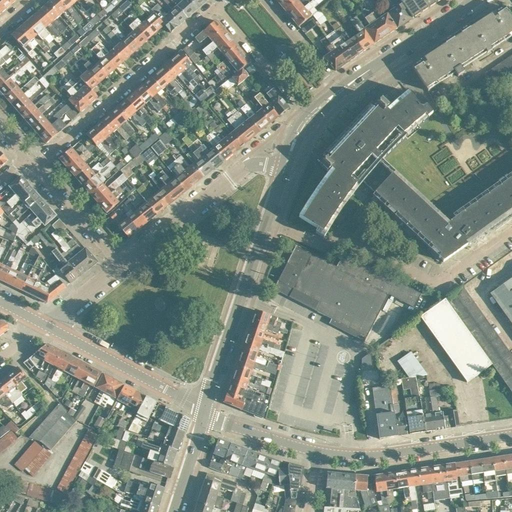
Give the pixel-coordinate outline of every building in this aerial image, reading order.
[(0,0),(0,12),(1,14),(8,7),(0,0)] [(72,24),(75,21),(57,0),(53,0),(49,4),(60,17),(63,14),(72,24)] [(70,0),(57,0),(75,21),(79,25),(82,22),(79,18),(80,17),(71,7),(74,4),(70,0)] [(86,12),(91,8),(83,0),(70,0),(74,4),(77,2),(86,12)] [(83,0),(91,8),(95,5),(90,0),(83,0)] [(170,0),(162,0),(172,11),(169,14),(175,20),(173,21),(178,26),(179,25),(187,19),(170,0)] [(170,0),(187,19),(196,10),(192,5),(194,4),(189,0),(184,0),(181,3),(177,0),(170,0)] [(189,0),(194,4),(192,5),(196,10),(206,1),(204,0),(189,0)] [(282,0),(279,3),(285,11),(297,1),(296,0),(282,0)] [(297,1),(285,11),(292,19),(314,0),(313,0),(304,0),(300,4),(297,0),(297,1)] [(314,0),(292,19),(298,27),(311,17),(308,14),(318,5),(314,0)] [(389,0),(396,8),(392,11),(387,14),(397,29),(402,26),(412,19),(403,4),(402,2),(399,0),(389,0)] [(410,0),(405,0),(402,2),(403,4),(412,19),(420,14),(410,0)] [(410,0),(420,14),(428,9),(421,0),(410,0)] [(421,0),(428,9),(435,4),(432,0),(421,0)] [(128,1),(120,8),(123,12),(131,4),(128,1)] [(111,3),(106,7),(109,12),(114,7),(111,3)] [(144,3),(139,7),(149,18),(146,20),(145,21),(156,33),(157,32),(164,26),(151,11),(146,6),(144,3)] [(49,4),(42,10),(61,34),(66,30),(57,19),(60,17),(49,4)] [(158,4),(151,11),(164,26),(170,33),(178,26),(173,21),(175,20),(169,14),(168,15),(158,4)] [(397,29),(387,14),(386,15),(382,17),(373,4),(367,8),(386,36),(397,29)] [(480,21),(496,46),(511,35),(511,19),(504,7),(495,12),(491,14),(480,21)] [(114,19),(123,12),(120,8),(111,15),(114,19)] [(367,8),(361,12),(370,26),(364,29),(364,30),(365,31),(374,44),(386,36),(367,8)] [(96,16),(100,20),(107,13),(104,9),(96,16)] [(42,10),(34,17),(45,30),(49,26),(57,37),(61,34),(42,10)] [(319,10),(313,15),(314,16),(317,20),(323,15),(319,10)] [(132,14),(127,17),(147,40),(156,33),(145,21),(141,25),(132,14)] [(93,26),(100,20),(96,16),(89,22),(93,26)] [(50,35),(45,30),(34,17),(27,23),(42,41),(50,35)] [(127,17),(123,21),(133,32),(129,35),(140,47),(147,40),(127,17)] [(356,18),(351,21),(359,34),(356,37),(354,38),(363,52),(365,51),(374,44),(365,31),(364,30),(364,29),(356,17),(356,18)] [(195,39),(199,43),(207,36),(210,39),(222,29),(215,21),(195,39)] [(492,50),(496,46),(480,21),(473,26),(472,24),(458,33),(440,44),(442,46),(434,51),(451,77),(455,74),(458,77),(464,73),(462,69),(475,60),(487,53),(492,50)] [(27,23),(20,29),(31,42),(34,39),(43,49),(46,53),(50,50),(42,41),(27,23)] [(337,23),(332,27),(334,30),(334,31),(335,32),(340,28),(337,23)] [(77,32),(81,37),(85,33),(82,29),(81,28),(77,32)] [(116,28),(111,32),(131,54),(140,47),(129,35),(125,38),(116,28)] [(340,28),(335,32),(340,38),(345,44),(354,58),(363,52),(354,38),(350,40),(341,28),(340,28)] [(31,42),(20,29),(12,36),(32,59),(36,55),(37,55),(28,44),(31,42)] [(87,37),(89,40),(91,42),(100,35),(100,34),(96,29),(87,37)] [(206,56),(229,37),(222,29),(210,39),(212,42),(202,51),(206,56)] [(345,64),(354,58),(345,44),(335,32),(334,31),(325,37),(345,64)] [(111,32),(107,35),(117,46),(112,50),(123,62),(131,54),(111,32)] [(68,41),(71,45),(79,38),(75,34),(68,41)] [(81,47),(89,40),(87,37),(79,45),(81,47)] [(223,56),(236,45),(229,37),(206,56),(211,61),(221,53),(223,56)] [(329,54),(324,58),(332,68),(335,71),(345,64),(325,37),(320,41),(329,54)] [(64,52),(71,45),(68,41),(61,48),(64,52)] [(100,42),(95,46),(115,69),(123,62),(112,50),(109,53),(100,42)] [(79,45),(71,52),(73,54),(81,47),(79,45)] [(220,73),(243,54),(236,45),(223,56),(226,59),(216,67),(217,69),(220,73)] [(0,59),(10,51),(6,46),(0,51),(0,59)] [(95,46),(90,50),(100,61),(97,64),(103,71),(101,72),(106,77),(107,76),(115,69),(95,46)] [(183,50),(188,57),(193,53),(187,46),(183,50)] [(54,54),(57,58),(64,52),(61,48),(54,54)] [(0,73),(3,71),(2,71),(2,70),(0,67),(10,58),(16,53),(12,49),(10,51),(0,59),(0,73)] [(181,51),(174,58),(193,80),(197,76),(188,66),(191,64),(181,51)] [(451,77),(434,51),(423,58),(420,60),(420,61),(412,67),(428,91),(451,77)] [(65,61),(73,54),(71,52),(61,60),(64,63),(65,61)] [(200,61),(193,53),(188,57),(195,65),(200,61)] [(220,73),(217,76),(221,81),(235,69),(237,73),(244,68),(250,62),(243,54),(220,73)] [(511,54),(480,77),(493,90),(511,77),(511,54)] [(83,57),(79,61),(99,83),(106,77),(101,72),(103,71),(97,64),(95,65),(93,68),(83,57)] [(3,71),(0,73),(0,86),(29,61),(26,58),(17,66),(17,65),(6,74),(3,71)] [(41,61),(37,65),(43,71),(50,64),(45,58),(41,61)] [(167,64),(166,65),(177,77),(177,76),(182,82),(185,79),(189,84),(193,80),(174,58),(167,64)] [(61,60),(54,67),(58,72),(65,65),(64,63),(61,60)] [(0,86),(0,91),(4,96),(5,97),(17,87),(16,87),(16,86),(13,83),(24,74),(23,72),(27,69),(31,73),(36,69),(29,61),(0,86)] [(79,61),(74,65),(83,75),(80,78),(80,79),(91,91),(91,90),(99,83),(79,61)] [(244,68),(237,73),(230,78),(235,84),(236,83),(238,85),(246,78),(247,78),(257,70),(250,62),(244,68)] [(166,65),(158,72),(177,94),(188,106),(191,109),(196,104),(197,101),(194,98),(189,102),(187,96),(182,90),(173,80),(176,77),(177,77),(166,65)] [(47,82),(58,72),(54,67),(43,77),(47,82)] [(158,72),(151,78),(161,90),(164,88),(173,98),(177,94),(158,72)] [(17,87),(5,97),(5,98),(12,105),(34,85),(39,81),(36,77),(35,77),(31,81),(20,91),(17,87)] [(43,77),(39,81),(47,89),(50,85),(47,82),(43,77)] [(215,87),(220,81),(214,77),(209,83),(215,87)] [(73,78),(68,83),(88,106),(96,99),(97,97),(91,90),(91,91),(80,79),(79,80),(76,83),(73,78)] [(161,90),(151,78),(150,79),(142,86),(162,108),(166,105),(157,94),(160,91),(161,90)] [(235,84),(230,78),(221,86),(225,90),(226,91),(235,84)] [(68,83),(61,89),(66,95),(68,93),(72,98),(69,101),(80,113),(88,106),(68,83)] [(19,113),(30,103),(30,102),(29,102),(27,99),(38,89),(34,85),(12,105),(18,112),(19,113)] [(162,108),(142,86),(135,92),(134,93),(144,105),(145,104),(148,101),(158,112),(162,108)] [(210,86),(203,92),(208,97),(215,92),(210,86)] [(216,90),(217,92),(220,95),(225,90),(221,86),(216,90)] [(287,107),(269,86),(264,90),(273,101),(268,105),(278,117),(280,115),(280,116),(281,116),(284,114),(284,113),(284,112),(285,111),(288,109),(287,107)] [(258,112),(268,125),(269,124),(270,124),(278,117),(268,105),(257,92),(255,88),(250,92),(255,98),(251,101),(259,111),(259,112),(258,112)] [(30,103),(19,113),(25,121),(51,98),(55,94),(52,90),(33,107),(30,103)] [(208,97),(203,92),(201,90),(195,95),(201,103),(208,97)] [(449,223),(382,160),(401,140),(406,136),(427,117),(432,114),(429,110),(426,106),(422,109),(418,105),(408,92),(404,95),(400,99),(397,101),(394,103),(392,105),(387,110),(386,110),(386,109),(389,106),(381,99),(375,106),(372,103),(350,126),(349,126),(347,128),(344,131),(345,131),(323,155),(326,158),(320,165),(327,171),(330,168),(331,169),(327,175),(324,179),(315,192),(299,217),(318,229),(315,233),(323,238),(326,234),(326,233),(327,233),(333,223),(338,215),(343,207),(350,198),(357,189),(358,187),(363,182),(373,191),(374,192),(375,193),(441,254),(438,257),(443,262),(467,245),(474,241),(485,233),(491,228),(505,218),(511,213),(511,177),(450,222),(449,223)] [(144,105),(134,93),(126,100),(145,123),(150,119),(140,109),(144,105)] [(32,128),(33,129),(44,118),(43,117),(41,115),(55,103),(51,98),(25,121),(32,128)] [(145,123),(126,100),(119,107),(118,107),(128,119),(132,116),(142,127),(145,123)] [(65,113),(65,114),(71,109),(70,109),(67,105),(47,122),(44,118),(33,129),(40,137),(62,116),(65,113)] [(249,120),(259,132),(268,125),(258,112),(255,115),(246,105),(241,109),(250,119),(249,120)] [(188,106),(181,112),(185,117),(186,116),(192,110),(191,109),(188,106)] [(128,119),(118,107),(117,108),(116,109),(113,112),(109,115),(129,137),(134,134),(124,123),(128,120),(128,119)] [(192,110),(186,116),(188,119),(197,112),(196,110),(194,108),(192,110)] [(71,109),(65,114),(72,121),(77,116),(71,109)] [(230,113),(251,139),(259,132),(249,120),(246,122),(238,111),(237,112),(235,109),(230,113)] [(231,134),(241,146),(242,146),(251,139),(230,113),(228,111),(225,114),(229,119),(227,120),(236,130),(232,133),(231,134)] [(181,112),(172,119),(176,124),(185,117),(181,112)] [(129,137),(109,115),(102,121),(101,122),(112,133),(113,133),(116,130),(125,141),(129,137)] [(62,116),(40,137),(46,144),(65,127),(59,120),(62,117),(62,116)] [(186,116),(185,117),(176,124),(179,127),(188,119),(186,116)] [(176,124),(172,119),(171,118),(166,123),(171,129),(176,124)] [(112,133),(101,122),(93,129),(113,151),(118,148),(108,137),(111,134),(112,133)] [(212,123),(209,126),(213,131),(232,154),(236,151),(241,147),(241,146),(231,134),(227,137),(219,127),(218,128),(213,123),(212,123)] [(113,151),(93,129),(86,135),(97,147),(100,144),(109,155),(113,151)] [(213,149),(223,161),(232,154),(213,131),(205,138),(214,148),(213,149)] [(154,133),(146,140),(151,145),(158,139),(159,138),(154,133)] [(159,138),(158,139),(159,141),(163,146),(171,140),(165,133),(159,138)] [(188,137),(213,169),(223,161),(213,149),(208,153),(192,133),(188,137)] [(186,136),(181,140),(191,151),(185,156),(193,165),(203,177),(213,169),(188,137),(186,136)] [(129,137),(125,141),(132,148),(128,151),(134,159),(139,155),(142,152),(138,147),(129,137)] [(142,152),(151,145),(146,140),(138,147),(142,152)] [(151,147),(158,156),(166,150),(163,146),(159,141),(151,147)] [(87,150),(82,145),(74,152),(71,149),(59,159),(67,168),(87,150)] [(87,150),(67,168),(74,176),(75,178),(87,167),(83,163),(97,150),(93,145),(87,150)] [(150,149),(140,157),(144,161),(145,162),(154,154),(150,149)] [(172,156),(175,161),(195,184),(203,177),(192,165),(189,167),(180,157),(177,152),(172,156)] [(134,159),(131,162),(134,166),(136,168),(144,161),(140,157),(139,155),(134,159)] [(87,167),(75,178),(83,186),(110,162),(107,158),(99,165),(98,164),(90,171),(87,167)] [(119,172),(120,171),(126,166),(122,161),(115,167),(119,172)] [(175,179),(185,192),(195,184),(175,161),(170,165),(179,176),(176,178),(175,179)] [(83,186),(90,195),(102,185),(105,180),(103,177),(115,167),(110,162),(83,186)] [(134,166),(131,162),(126,166),(120,171),(123,174),(127,179),(133,174),(130,170),(134,166)] [(156,176),(176,199),(185,192),(175,179),(171,183),(161,172),(156,176)] [(92,196),(99,204),(127,179),(123,174),(106,189),(103,186),(103,185),(102,185),(90,195),(91,195),(92,196)] [(1,199),(0,197),(0,206),(2,208),(28,185),(21,176),(9,187),(11,190),(1,199)] [(160,191),(157,194),(167,206),(176,199),(156,176),(151,180),(160,191)] [(127,179),(99,204),(107,213),(118,203),(115,199),(123,192),(132,184),(127,179)] [(14,211),(12,208),(20,200),(22,203),(34,192),(28,185),(2,208),(8,216),(10,214),(14,211)] [(144,199),(156,215),(167,206),(157,194),(152,197),(143,186),(137,190),(144,199)] [(17,207),(20,210),(16,213),(19,217),(29,209),(41,199),(34,192),(22,203),(17,207)] [(131,194),(127,198),(128,200),(131,203),(135,199),(131,194)] [(20,234),(26,228),(49,208),(42,200),(41,199),(29,209),(30,210),(32,213),(22,222),(19,225),(16,220),(13,223),(13,224),(18,230),(17,234),(16,236),(20,234)] [(137,210),(147,222),(156,215),(144,199),(134,207),(137,210)] [(56,216),(49,208),(26,228),(30,232),(31,233),(42,223),(44,226),(56,216)] [(128,218),(137,230),(147,222),(137,210),(128,218)] [(115,211),(110,216),(112,219),(118,214),(115,211)] [(13,223),(16,220),(10,214),(8,216),(7,217),(13,223)] [(128,218),(118,226),(128,238),(137,230),(128,218)] [(55,230),(63,224),(59,219),(52,226),(55,230)] [(18,230),(13,224),(8,229),(17,234),(18,230)] [(55,230),(59,235),(66,228),(63,224),(55,230)] [(42,232),(30,242),(33,245),(40,240),(47,248),(52,244),(42,232)] [(20,234),(16,236),(20,240),(21,242),(23,243),(25,245),(27,243),(24,240),(25,239),(24,238),(20,234)] [(61,237),(56,241),(61,248),(60,249),(63,253),(60,255),(78,278),(87,270),(76,256),(66,244),(61,237)] [(72,240),(66,244),(76,256),(87,270),(97,263),(85,249),(82,252),(72,240)] [(296,246),(273,290),(274,290),(289,297),(331,319),(360,334),(366,337),(388,295),(400,300),(414,308),(421,294),(343,254),(337,267),(311,254),(296,246)] [(37,258),(39,255),(34,249),(32,247),(28,254),(37,258)] [(56,249),(50,253),(58,262),(59,264),(55,267),(56,269),(52,272),(55,275),(65,288),(68,286),(76,280),(78,278),(60,255),(56,249)] [(0,280),(4,282),(18,253),(13,250),(10,257),(5,267),(1,265),(0,268),(0,280)] [(12,287),(19,274),(15,272),(20,262),(24,252),(20,250),(18,253),(4,282),(8,284),(8,285),(11,287),(12,286),(12,287)] [(29,295),(36,281),(41,272),(43,273),(47,264),(39,255),(37,258),(33,267),(32,266),(31,268),(21,290),(25,292),(25,294),(28,295),(29,294),(29,295)] [(17,289),(21,290),(31,268),(32,266),(28,264),(22,276),(19,274),(12,287),(13,287),(13,288),(17,289)] [(36,299),(37,298),(38,299),(39,299),(39,300),(46,286),(48,281),(55,275),(52,272),(47,264),(43,273),(41,272),(36,281),(29,295),(30,296),(31,295),(31,296),(36,299)] [(55,275),(48,281),(46,286),(39,300),(44,303),(45,302),(46,303),(65,288),(55,275)] [(511,278),(510,280),(490,294),(511,323),(511,278)] [(511,356),(491,327),(473,302),(467,295),(462,287),(456,291),(445,299),(492,365),(511,393),(511,356)] [(492,365),(445,299),(439,303),(425,313),(420,317),(467,382),(466,382),(466,383),(476,376),(479,373),(485,369),(492,365)] [(255,310),(252,319),(280,328),(281,323),(276,321),(277,318),(255,310)] [(249,328),(248,329),(264,335),(264,334),(265,330),(278,334),(279,332),(286,334),(287,331),(280,328),(252,319),(249,328)] [(364,340),(366,337),(360,334),(331,319),(329,322),(364,340)] [(8,325),(0,321),(0,335),(8,329),(8,325)] [(248,330),(245,339),(280,351),(280,350),(281,349),(278,344),(275,344),(269,341),(262,339),(263,336),(264,335),(248,329),(248,330)] [(245,339),(242,349),(257,354),(259,350),(282,358),(284,353),(284,352),(280,351),(245,339)] [(39,369),(51,347),(47,344),(24,363),(30,371),(36,366),(38,368),(39,369)] [(49,363),(54,366),(61,352),(51,347),(39,369),(35,377),(44,381),(47,375),(44,373),(49,363)] [(242,349),(239,358),(277,370),(279,371),(281,362),(279,361),(278,365),(268,362),(269,361),(262,359),(256,357),(257,354),(242,349)] [(51,392),(70,357),(61,352),(54,366),(57,368),(51,381),(53,382),(49,389),(51,392)] [(361,359),(361,372),(373,371),(370,352),(361,359)] [(410,378),(416,377),(427,375),(411,353),(398,362),(410,378)] [(70,357),(51,392),(55,395),(60,386),(61,386),(68,374),(73,376),(74,377),(82,363),(81,362),(70,357)] [(239,358),(236,367),(251,372),(252,368),(265,372),(275,375),(277,370),(239,358)] [(71,391),(77,394),(91,368),(82,363),(74,377),(78,379),(71,391)] [(236,367),(233,375),(265,387),(265,386),(272,389),(273,383),(250,375),(251,372),(236,367)] [(6,377),(22,396),(23,395),(21,393),(27,388),(21,381),(26,378),(18,368),(6,377)] [(91,368),(77,394),(78,395),(82,397),(89,385),(94,388),(101,373),(91,368)] [(101,401),(113,379),(103,374),(96,388),(100,391),(94,403),(99,406),(101,401)] [(265,387),(248,381),(233,375),(230,384),(245,390),(245,389),(246,386),(263,392),(265,387)] [(6,377),(0,381),(0,388),(12,404),(22,396),(6,377)] [(426,432),(423,416),(420,397),(416,377),(410,378),(402,379),(403,386),(403,390),(410,389),(412,398),(405,399),(409,435),(426,432)] [(123,384),(113,379),(101,401),(99,406),(104,408),(111,396),(115,398),(123,384)] [(245,390),(230,384),(227,393),(247,400),(266,406),(269,398),(269,397),(245,389),(245,390)] [(124,385),(111,411),(117,413),(122,416),(127,406),(136,391),(124,385)] [(0,405),(4,402),(8,407),(12,404),(0,388),(0,405)] [(372,392),(373,404),(377,426),(379,439),(383,439),(398,436),(393,406),(392,401),(391,395),(390,389),(372,392)] [(431,398),(436,431),(445,429),(443,413),(439,413),(437,397),(440,396),(439,390),(430,391),(431,398)] [(127,406),(138,412),(146,397),(136,391),(127,406)] [(223,403),(224,403),(243,410),(247,400),(227,393),(225,398),(223,403)] [(399,405),(397,405),(396,394),(391,395),(392,401),(393,406),(398,436),(407,435),(405,418),(401,419),(399,405)] [(138,412),(128,431),(138,434),(142,427),(140,427),(142,423),(140,421),(141,420),(147,423),(150,417),(151,417),(158,403),(146,397),(138,412)] [(436,431),(431,398),(426,399),(428,415),(423,416),(426,432),(436,431)] [(67,400),(64,405),(70,408),(73,403),(67,400)] [(247,400),(243,410),(263,418),(266,406),(247,400)] [(63,407),(59,403),(54,409),(62,416),(67,411),(63,407)] [(156,419),(170,426),(185,433),(188,427),(190,420),(180,415),(161,405),(158,403),(151,417),(154,419),(155,419),(156,419)] [(32,408),(26,413),(30,418),(36,413),(35,412),(32,408)] [(62,416),(54,409),(50,414),(58,421),(61,417),(62,416)] [(79,410),(74,417),(77,420),(83,412),(79,410)] [(451,428),(459,427),(457,410),(449,412),(451,428)] [(67,411),(62,416),(61,417),(72,426),(76,421),(74,418),(68,413),(67,411)] [(451,428),(449,412),(443,413),(445,429),(448,429),(451,428)] [(50,414),(47,418),(54,425),(57,422),(58,421),(50,414)] [(67,431),(72,426),(61,417),(58,421),(57,422),(67,431)] [(54,425),(47,418),(42,422),(50,429),(53,427),(54,425)] [(98,419),(93,427),(100,431),(105,422),(98,419)] [(120,421),(118,427),(119,427),(125,430),(127,424),(120,421)] [(50,429),(42,422),(39,426),(47,434),(48,432),(50,429)] [(63,436),(67,431),(57,422),(54,425),(53,427),(63,436)] [(182,442),(185,433),(170,426),(169,430),(154,424),(152,429),(182,442)] [(0,437),(10,430),(4,426),(3,426),(0,428),(0,437)] [(47,434),(39,426),(35,430),(44,437),(47,434)] [(59,441),(63,436),(53,427),(50,429),(48,432),(59,441)] [(165,440),(163,445),(176,451),(179,452),(182,442),(152,429),(148,439),(153,441),(154,436),(165,440)] [(44,437),(35,430),(29,438),(35,440),(40,442),(44,437)] [(88,430),(85,434),(92,438),(95,433),(88,430)] [(13,433),(11,431),(7,434),(13,442),(18,439),(13,433)] [(55,446),(59,441),(48,432),(47,434),(44,437),(55,446)] [(125,432),(122,441),(127,443),(128,443),(131,434),(125,432)] [(9,446),(13,442),(7,434),(3,438),(9,446)] [(85,434),(83,439),(90,443),(92,438),(85,434)] [(40,442),(43,445),(50,451),(55,446),(44,437),(40,442)] [(0,441),(5,449),(9,446),(3,438),(0,440),(0,441)] [(110,438),(107,446),(117,449),(120,442),(115,440),(110,438)] [(83,439),(81,444),(87,447),(90,443),(83,439)] [(225,459),(231,444),(218,439),(213,454),(225,459)] [(120,442),(117,449),(119,450),(124,452),(127,443),(122,441),(120,440),(120,442)] [(39,453),(42,450),(43,449),(34,441),(31,445),(39,453)] [(141,447),(151,451),(174,459),(176,451),(163,445),(161,444),(159,448),(143,442),(141,447)] [(81,444),(78,448),(85,452),(87,447),(81,444)] [(242,465),(247,450),(231,444),(225,459),(233,462),(242,465)] [(27,449),(36,457),(38,454),(39,453),(31,445),(27,449)] [(50,451),(43,445),(42,446),(44,448),(43,449),(42,450),(50,457),(53,453),(50,451)] [(78,448),(76,453),(82,456),(85,452),(78,448)] [(24,453),(32,461),(35,458),(36,457),(27,449),(24,453)] [(46,461),(50,457),(42,450),(39,453),(38,454),(46,461)] [(135,455),(124,452),(119,450),(114,466),(129,471),(135,455)] [(246,467),(253,469),(259,455),(247,450),(242,465),(237,478),(242,479),(246,467)] [(148,460),(171,467),(174,459),(151,451),(148,460)] [(29,464),(31,462),(32,461),(24,453),(20,457),(29,464)] [(76,453),(73,457),(80,461),(82,456),(76,453)] [(43,465),(46,461),(38,454),(36,457),(35,458),(43,465)] [(265,473),(270,459),(259,455),(253,469),(265,473)] [(504,456),(492,458),(495,476),(506,475),(504,456)] [(17,461),(25,468),(28,466),(29,464),(20,457),(17,461)] [(73,457),(71,462),(78,465),(80,461),(73,457)] [(39,469),(43,465),(35,458),(32,461),(31,462),(39,469)] [(492,458),(481,460),(483,480),(484,482),(495,481),(495,476),(492,458)] [(260,489),(259,490),(265,492),(268,484),(272,486),(278,469),(280,462),(270,459),(265,473),(260,489)] [(173,468),(171,467),(148,460),(144,470),(150,472),(168,478),(170,479),(173,468)] [(481,460),(470,462),(473,481),(483,480),(481,460)] [(24,469),(25,470),(25,468),(17,461),(14,465),(22,472),(24,469)] [(211,461),(209,467),(220,472),(222,466),(211,461)] [(36,473),(39,469),(31,462),(29,464),(28,466),(36,473)] [(71,462),(68,466),(75,470),(78,465),(71,462)] [(237,478),(242,465),(233,462),(228,475),(237,478)] [(457,464),(454,464),(456,478),(460,477),(460,483),(473,481),(470,462),(457,464)] [(454,464),(444,466),(447,482),(449,496),(459,495),(459,496),(462,496),(461,491),(458,491),(456,478),(454,464)] [(294,511),(302,468),(289,465),(288,468),(291,499),(285,500),(284,510),(283,511),(294,511)] [(33,477),(36,473),(28,466),(25,468),(25,470),(33,477)] [(68,466),(66,471),(73,475),(75,470),(68,466)] [(444,466),(429,468),(434,498),(435,501),(445,499),(443,482),(447,482),(444,466)] [(90,476),(106,485),(110,477),(111,476),(102,470),(101,471),(95,467),(90,476)] [(284,487),(285,500),(291,499),(288,468),(278,469),(272,486),(273,486),(273,487),(280,486),(280,487),(284,487)] [(429,468),(418,470),(421,486),(422,494),(427,493),(428,499),(434,498),(429,468)] [(418,470),(406,472),(411,501),(412,507),(412,511),(416,511),(415,500),(417,500),(415,487),(421,486),(418,470)] [(66,471),(63,476),(70,479),(73,475),(66,471)] [(82,472),(80,477),(83,479),(87,481),(90,476),(82,472)] [(406,472),(395,473),(398,490),(403,489),(405,502),(411,501),(406,472)] [(207,473),(201,492),(216,497),(219,487),(233,492),(234,492),(235,489),(237,483),(207,473)] [(327,473),(323,511),(360,511),(360,510),(356,498),(355,491),(356,475),(327,473)] [(395,473),(384,475),(389,505),(394,504),(392,490),(398,490),(395,473)] [(356,475),(355,491),(360,491),(360,492),(366,510),(378,505),(376,502),(377,502),(371,486),(367,486),(368,476),(356,475)] [(384,475),(374,476),(376,492),(380,492),(382,501),(382,503),(382,506),(378,506),(380,511),(389,511),(389,505),(384,475)] [(63,476),(61,480),(68,484),(70,479),(63,476)] [(117,481),(110,477),(106,485),(112,489),(117,481)] [(17,480),(15,486),(27,489),(29,483),(17,480)] [(61,480),(59,485),(65,488),(68,484),(61,480)] [(126,486),(161,497),(162,495),(164,488),(148,483),(147,487),(128,481),(126,486)] [(35,485),(30,484),(26,495),(32,497),(35,485)] [(42,487),(35,485),(32,497),(38,499),(42,487)] [(59,485),(56,489),(63,493),(65,488),(59,485)] [(25,494),(27,489),(15,486),(14,491),(25,494)] [(75,486),(70,494),(74,496),(79,488),(75,486)] [(126,486),(125,492),(137,496),(136,500),(158,507),(161,497),(126,486)] [(48,489),(42,487),(38,499),(44,501),(48,489)] [(10,493),(7,489),(0,495),(0,496),(3,500),(10,493)] [(44,501),(50,503),(54,491),(48,489),(44,501)] [(230,501),(237,503),(241,492),(241,491),(235,489),(234,492),(233,492),(230,501)] [(63,494),(54,491),(50,503),(59,506),(63,494)] [(201,492),(197,503),(221,511),(225,499),(216,497),(201,492)] [(247,494),(241,492),(237,503),(243,505),(247,494)] [(5,501),(10,507),(16,496),(13,495),(5,501)] [(25,498),(16,496),(10,507),(14,501),(21,505),(25,498)] [(122,500),(120,506),(139,511),(140,511),(156,511),(158,507),(136,500),(131,498),(130,503),(122,500)] [(37,509),(40,503),(29,500),(27,506),(37,509)] [(194,511),(220,511),(221,511),(197,503),(194,511)]
